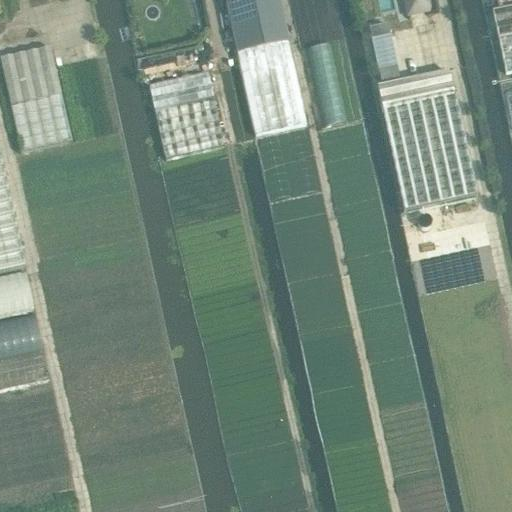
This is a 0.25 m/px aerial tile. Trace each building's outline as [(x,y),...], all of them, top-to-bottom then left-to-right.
[(276,0),(222,0),(235,57),(254,139),(304,128),(286,46),(276,0)] [(426,0),(401,0),(406,20),(430,14),(426,0)] [(371,42),(390,38),(388,26),(369,30),(371,42)] [(70,145),(49,52),(0,62),(0,65),(10,109),(20,156),(70,145)] [(376,90),(403,217),(474,202),(447,75),(376,90)] [(164,163),(222,150),(206,76),(148,89),(155,121),(164,163)] [(0,276),(24,271),(0,162),(0,276)]
